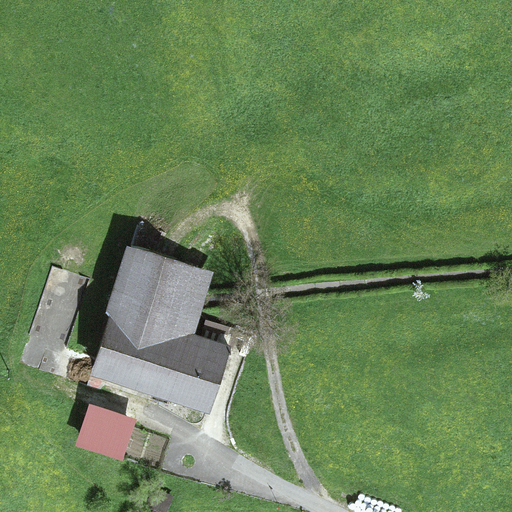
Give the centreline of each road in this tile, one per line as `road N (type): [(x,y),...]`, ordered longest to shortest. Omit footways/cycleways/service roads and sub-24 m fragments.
road 1 (track): [(323,506),(275,391),(247,224),(214,205),(184,219),(169,239)]
road 2 (residential): [(333,511),(199,452)]
